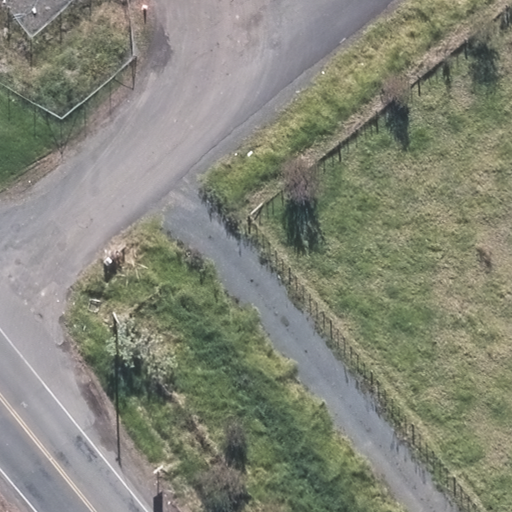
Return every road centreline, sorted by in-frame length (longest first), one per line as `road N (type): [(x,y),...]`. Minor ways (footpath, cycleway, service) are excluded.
road 1 (track): [(0,270),(331,0)]
road 2 (secondary): [(92,511),(0,401)]
